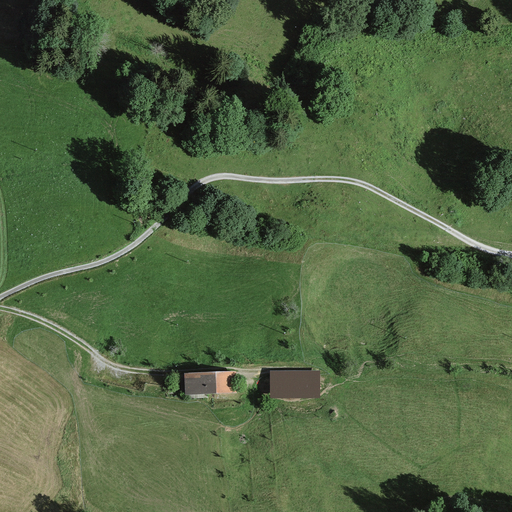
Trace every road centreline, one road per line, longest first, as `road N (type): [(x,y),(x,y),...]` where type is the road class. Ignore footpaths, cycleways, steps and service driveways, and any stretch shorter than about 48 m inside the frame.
road 1 (track): [(0,296),(122,252),(213,176),(354,180),(479,247),(511,254)]
road 2 (track): [(0,307),(53,326),(118,368),(184,372)]
